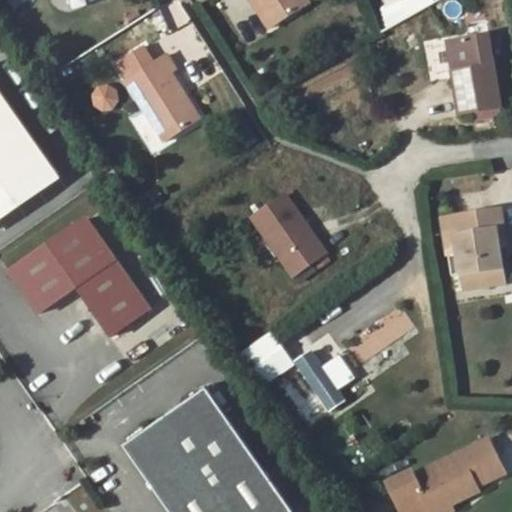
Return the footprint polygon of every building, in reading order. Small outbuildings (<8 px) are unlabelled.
[(252,0),(270,28),(309,3),(307,0),(252,0)] [(384,23),(435,13),(432,0),(404,0),(381,4),(384,23)] [(489,36),(449,42),(462,115),(502,108),(489,36)] [(134,75),(127,80),(166,141),(202,118),(173,71),(178,69),(168,53),(155,61),(145,44),(124,58),(134,75)] [(0,218),(60,178),(0,90),(0,218)] [(140,134),(151,154),(164,146),(154,127),(140,134)] [(286,193),(254,216),(294,275),(327,253),(286,193)] [(502,225),(500,206),(442,214),(444,235),(454,233),(456,250),(459,272),(461,286),(486,282),(483,267),(498,265),(497,244),(492,227),(502,225)] [(88,218),(11,273),(39,314),(76,288),(110,337),(151,309),(88,218)] [(505,242),(502,225),(492,227),(497,244),(505,242)] [(451,272),(459,272),(456,250),(449,252),(451,272)] [(499,280),(498,265),(483,267),(486,282),(499,280)] [(359,365),(414,326),(400,305),(344,344),(359,365)] [(265,385),(296,365),(273,330),(242,350),(265,385)] [(310,350),(297,359),(323,398),(337,389),(310,350)] [(127,447),(172,511),(292,511),(207,390),(197,388),(184,398),(182,408),(152,429),(141,428),(128,437),(127,447)] [(412,471),(387,483),(401,511),(423,511),(429,509),(430,511),(447,511),(452,510),(449,504),(478,491),(476,486),(505,473),(489,439),(414,475),(412,471)]
